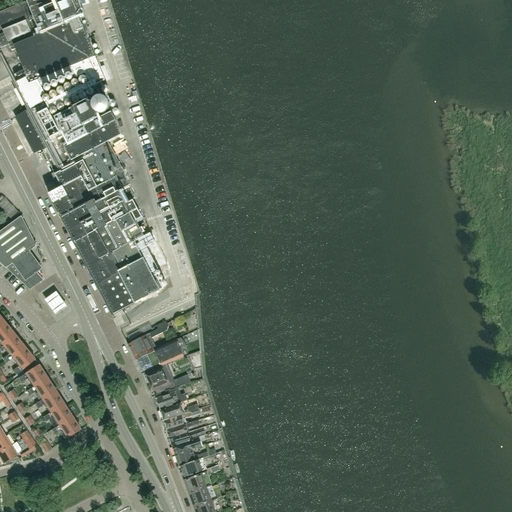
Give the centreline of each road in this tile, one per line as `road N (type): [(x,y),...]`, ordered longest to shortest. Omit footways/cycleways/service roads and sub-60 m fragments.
road 1 (tertiary): [(92,336),(121,437),(171,511)]
road 2 (tertiary): [(175,511),(131,400),(92,336)]
road 3 (tertiary): [(84,318),(0,147)]
